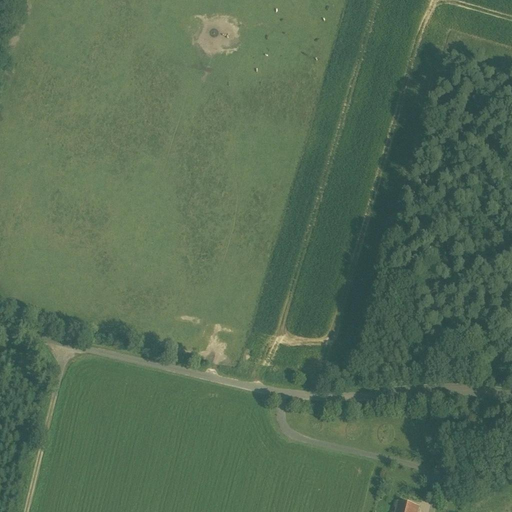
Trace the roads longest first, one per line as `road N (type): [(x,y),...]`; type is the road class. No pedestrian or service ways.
road 1 (unclassified): [(0,328),(282,394),(511,398)]
road 2 (track): [(27,511),(66,342)]
